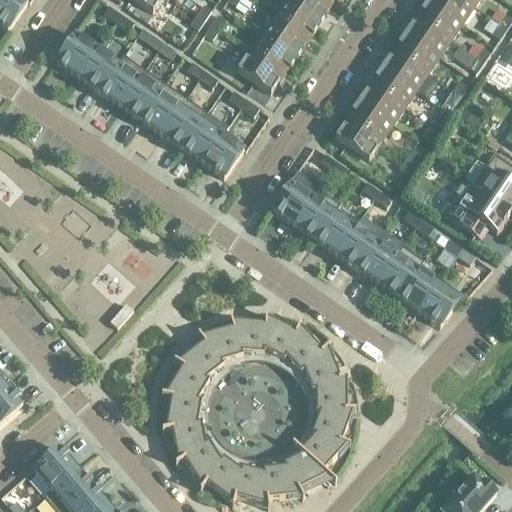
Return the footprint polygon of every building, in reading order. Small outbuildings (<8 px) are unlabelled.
[(0,0),(0,29),(7,35),(27,6),(19,0),(0,0)] [(128,0),(153,16),(164,0),(128,0)] [(235,11),(242,1),(239,0),(230,0),(227,6),(235,11)] [(313,0),(287,0),(284,5),(318,28),(330,11),(313,0)] [(313,0),(330,11),(337,0),(313,0)] [(459,0),(431,0),(429,4),(463,27),(474,10),(459,0)] [(459,0),(474,10),(481,0),(459,0)] [(429,4),(417,21),(451,44),(463,27),(429,4)] [(284,5),(273,22),(306,45),(318,28),(284,5)] [(103,18),(116,27),(121,19),(109,10),(103,18)] [(204,25),(211,15),(203,10),(196,20),(204,25)] [(506,34),(511,25),(511,22),(505,18),(498,28),(506,34)] [(134,28),(121,19),(116,27),(128,36),(134,28)] [(197,35),(204,25),(196,20),(189,30),(197,35)] [(225,25),(217,20),(210,30),(219,35),(225,25)] [(417,21),(406,38),(439,61),(451,44),(417,21)] [(261,39),(295,62),(306,45),(273,22),(261,39)] [(500,43),(506,34),(498,28),(491,38),(500,43)] [(212,45),(219,35),(210,30),(204,39),(212,45)] [(406,38),(394,55),(428,79),(439,61),(406,38)] [(78,83),(97,54),(76,39),(56,68),(78,83)] [(144,47),(157,56),(163,48),(150,39),(144,47)] [(261,39),(249,56),(283,80),(295,62),(261,39)] [(511,48),(509,46),(499,61),(511,69),(511,48)] [(175,56),(163,48),(157,56),(170,64),(175,56)] [(483,67),(490,57),(482,52),(475,62),(483,67)] [(98,97),(123,60),(123,59),(118,67),(97,54),(78,83),(98,97)] [(394,55),(382,73),(416,96),(428,79),(394,55)] [(249,56),(237,74),(271,97),(283,80),(249,56)] [(119,111),(144,74),(123,60),(98,97),(119,111)] [(476,77),(483,67),(475,62),(468,71),(476,77)] [(186,75),(199,84),(204,76),(192,67),(186,75)] [(382,73),(371,90),(404,113),(416,96),(382,73)] [(140,126),(165,88),(144,74),(119,111),(140,126)] [(217,85),(204,76),(199,84),(212,93),(217,85)] [(460,101),(467,91),(459,85),(452,95),(460,101)] [(161,140),(186,103),(165,88),(140,126),(161,140)] [(371,90),(359,107),(392,130),(404,113),(371,90)] [(453,111),(460,101),(452,95),(445,105),(453,111)] [(228,104),(241,112),(246,104),(233,96),(228,104)] [(483,112),(470,102),(460,117),(473,126),(483,112)] [(181,154),(201,125),(207,117),(186,103),(161,140),(181,154)] [(259,113),(246,104),(241,112),(253,121),(259,113)] [(359,107),(347,124),(381,147),(392,130),(359,107)] [(437,135),(444,125),(436,119),(429,129),(437,135)] [(347,124),(335,142),(369,165),(381,147),(347,124)] [(202,169),(222,139),(201,125),(181,154),(202,169)] [(430,144),(437,135),(429,129),(422,139),(430,144)] [(223,183),(243,154),(244,154),(222,139),(202,169),(223,183)] [(414,168),(421,158),(413,153),(406,163),(414,168)] [(319,166),(332,175),(337,167),(325,158),(319,166)] [(463,184),(462,184),(511,218),(511,187),(510,187),(511,183),(511,170),(494,158),(472,190),(463,184)] [(407,178),(414,168),(406,163),(399,172),(407,178)] [(350,176),(337,167),(332,175),(345,184),(350,176)] [(450,202),(460,180),(447,174),(437,196),(450,202)] [(293,231),(319,194),(296,178),(290,186),(292,188),(272,216),(293,231)] [(511,218),(462,184),(440,217),(464,233),(472,221),(496,238),(510,218),(511,219),(511,218)] [(361,195),(373,203),(379,196),(366,187),(361,195)] [(314,245),(340,208),(319,194),(293,231),(314,245)] [(392,204),(379,196),(373,203),(386,212),(392,204)] [(335,260),(355,230),(335,216),(340,209),(340,208),(314,245),(335,260)] [(402,223),(415,232),(420,224),(408,215),(402,223)] [(433,233),(420,224),(415,232),(428,241),(433,233)] [(356,274),(376,245),(355,230),(335,260),(356,274)] [(444,252),(456,260),(462,253),(449,244),(444,252)] [(376,288),(402,251),(401,250),(396,258),(376,245),(356,274),(376,288)] [(397,302),(423,265),(402,251),(376,288),(397,302)] [(474,262),(462,253),(456,260),(469,269),(474,262)] [(418,317),(438,287),(418,273),(424,266),(423,265),(397,302),(418,317)] [(460,302),(438,287),(418,317),(431,325),(430,327),(434,329),(435,328),(440,331),(460,302)] [(125,309),(110,326),(117,333),(133,315),(125,309)] [(265,328),(232,325),(231,322),(229,323),(232,332),(201,341),(199,338),(197,339),(203,347),(177,367),(174,365),(174,366),(182,371),(165,399),(162,399),(161,400),(171,402),(165,434),(162,434),(162,436),(171,434),(178,466),(175,468),(176,470),(184,464),(201,492),(199,495),(201,496),(206,488),(232,507),(232,511),(233,511),(236,502),(267,510),(267,511),(268,511),(268,504),(301,501),(302,504),(304,503),(299,494),(326,480),(335,487),(336,486),(324,475),(346,450),(349,451),(350,450),(341,446),(352,416),(356,416),(356,414),(346,414),(346,382),(349,380),(348,379),(340,383),(328,352),(330,350),(329,349),(322,355),(300,331),(301,328),(300,328),(296,336),(267,322),(267,319),(265,319),(265,328)] [(0,427),(22,409),(5,389),(0,393),(0,427)] [(78,473),(60,453),(34,476),(50,495),(43,502),(44,502),(78,473)] [(70,511),(94,492),(78,473),(44,502),(51,511),(70,511)] [(473,482),(445,511),(483,511),(496,498),(484,486),(481,489),(473,482)] [(109,511),(111,511),(94,492),(70,511),(109,511)]
